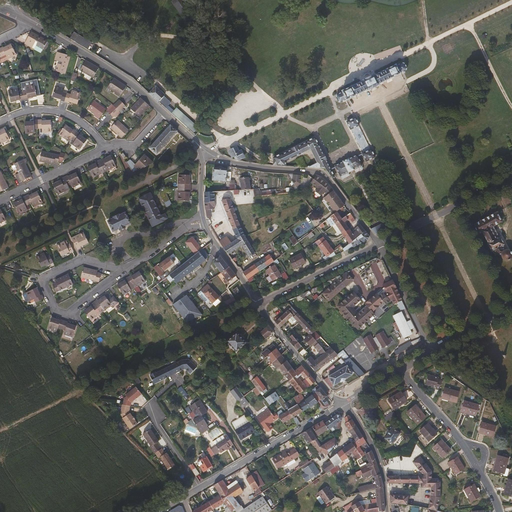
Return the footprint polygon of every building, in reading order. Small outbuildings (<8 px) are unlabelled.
[(48,41),(31,32),(25,44),(33,47),(37,40),(39,41),(37,45),(44,49),(48,41)] [(89,48),(92,41),(73,32),(69,39),(89,48)] [(16,55),(11,44),(7,46),(7,48),(4,49),(3,48),(3,47),(0,48),(0,50),(3,57),(6,55),(8,59),(16,55)] [(65,74),(71,56),(57,52),(55,60),(62,62),(62,65),(58,64),(56,71),(65,74)] [(93,78),(99,68),(96,66),(86,60),(83,65),(80,70),(93,78)] [(380,83),(395,76),(400,73),(405,71),(406,70),(406,69),(407,68),(407,67),(405,64),(404,63),(403,63),(403,62),(397,65),(396,64),(367,78),(342,90),(342,92),(337,94),(336,95),(336,96),(336,97),(338,101),(339,102),(341,102),(346,99),(346,100),(366,90),(366,91),(372,88),(380,84),(380,83)] [(121,96),(127,86),(114,77),(108,87),(121,96)] [(37,96),(35,84),(39,83),(38,79),(21,83),(23,91),(25,99),(32,98),(32,97),(37,96)] [(67,93),(64,92),(65,88),(56,85),(53,97),(57,98),(58,97),(62,98),(61,99),(61,100),(65,102),(67,93)] [(158,102),(165,95),(156,86),(149,93),(158,102)] [(25,99),(23,91),(19,91),(18,87),(9,89),(11,101),(16,100),(16,98),(20,98),(20,99),(20,100),(25,99)] [(78,104),(81,93),(72,90),(71,94),(67,93),(65,102),(69,103),(69,102),(69,100),(73,102),(73,103),(78,104)] [(149,105),(141,97),(130,109),(139,117),(149,105)] [(117,108),(123,102),(120,99),(114,105),(117,108)] [(106,109),(95,100),(88,109),(95,113),(100,117),(106,109)] [(120,111),(126,106),(123,102),(117,108),(120,111)] [(111,114),(117,108),(114,105),(112,107),(108,111),(111,114)] [(115,116),(120,111),(117,108),(111,114),(113,117),(115,116)] [(359,125),(355,117),(346,121),(350,129),(359,125)] [(52,132),(51,120),(46,120),(46,122),(42,122),(42,121),(42,119),(38,120),(39,128),(42,128),(43,132),(52,132)] [(39,128),(38,120),(34,120),(34,121),(34,123),(30,123),(30,121),(25,121),(26,133),(35,133),(35,128),(39,128)] [(122,137),(129,130),(118,120),(111,128),(122,137)] [(72,138),(77,132),(74,129),(72,131),(69,129),(70,127),(66,125),(59,134),(66,140),(67,140),(70,142),(72,138)] [(156,154),(177,131),(170,125),(149,148),(156,154)] [(10,139),(5,129),(1,131),(1,132),(0,132),(0,139),(2,143),(10,139)] [(80,150),(87,140),(83,137),(82,138),(79,136),(80,135),(80,134),(77,132),(72,138),(75,140),(72,144),(80,150)] [(286,161),(289,159),(310,149),(317,163),(308,167),(325,168),(332,178),(334,176),(331,169),(331,170),(325,159),(326,159),(324,155),(324,154),(323,154),(318,145),(319,145),(315,137),(306,141),(306,142),(297,147),(297,146),(291,148),(292,149),(282,154),(282,153),(273,157),(274,158),(273,165),(286,166),(286,161)] [(162,151),(170,160),(180,150),(173,142),(162,151)] [(239,152),(236,147),(235,148),(234,147),(233,147),(231,148),(232,150),(229,151),(231,156),(233,155),(236,154),(239,159),(244,156),(241,151),(239,152)] [(375,156),(371,149),(362,153),(366,161),(375,156)] [(63,161),(64,153),(60,152),(60,155),(42,151),(40,161),(54,164),(54,162),(58,163),(59,160),(63,161)] [(152,162),(144,155),(138,162),(135,166),(138,169),(152,162)] [(363,168),(362,165),(357,155),(349,158),(348,158),(343,161),(342,162),(335,165),(340,176),(341,175),(342,178),(343,178),(349,175),(349,174),(348,172),(354,169),(355,171),(357,172),(362,169),(363,168)] [(116,167),(111,156),(107,158),(108,160),(104,161),(103,160),(103,159),(99,160),(105,172),(116,167)] [(135,166),(138,162),(135,156),(126,162),(133,172),(138,169),(135,166)] [(20,182),(32,176),(26,163),(24,160),(24,159),(15,163),(18,170),(22,169),(23,171),(16,174),(20,182)] [(105,172),(99,160),(96,162),(97,163),(97,165),(94,166),(93,165),(89,167),(94,178),(105,172)] [(231,180),(231,172),(227,171),(227,170),(213,169),(212,180),(226,182),(225,191),(230,190),(231,180)] [(0,191),(9,187),(5,178),(1,170),(0,170),(0,191)] [(81,183),(77,172),(72,174),(73,176),(70,178),(69,176),(68,175),(64,177),(68,185),(71,183),(73,187),(81,183)] [(188,184),(188,180),(190,180),(190,175),(189,175),(183,175),(178,174),(177,184),(178,184),(177,188),(191,189),(191,184),(188,184)] [(300,184),(301,175),(288,174),(295,186),(298,185),(300,184)] [(333,191),(329,185),(324,181),(316,175),(311,182),(318,188),(315,191),(321,195),(324,191),(328,195),(333,191)] [(250,189),(248,176),(240,178),(241,188),(235,189),(235,190),(238,190),(250,189)] [(67,190),(65,186),(68,185),(64,177),(61,179),(62,181),(59,183),(58,181),(53,183),(58,194),(67,190)] [(187,196),(187,192),(189,192),(191,192),(191,189),(177,188),(177,191),(176,200),(188,201),(189,196),(187,196)] [(234,199),(233,190),(230,190),(225,191),(214,191),(214,197),(222,196),(222,200),(230,199),(234,199)] [(43,201),(38,191),(34,193),(34,194),(31,196),(30,195),(29,194),(26,196),(30,203),(33,202),(35,205),(43,201)] [(215,207),(214,201),(214,197),(214,191),(204,192),(205,203),(206,210),(210,209),(214,209),(214,207),(215,207)] [(330,205),(339,198),(333,191),(328,195),(324,198),(328,202),(330,205)] [(161,216),(158,208),(150,193),(139,198),(152,226),(164,221),(163,220),(167,218),(165,214),(161,216)] [(26,205),(29,204),(30,203),(26,196),(22,197),(23,198),(23,200),(19,202),(19,200),(14,202),(19,213),(28,208),(26,205)] [(345,206),(339,198),(330,205),(330,206),(333,210),(331,212),(333,215),(337,212),(345,206)] [(238,221),(234,212),(230,199),(222,200),(231,223),(235,232),(237,238),(243,234),(244,233),(244,231),(245,231),(243,224),(242,225),(240,226),(238,221)] [(499,237),(497,233),(500,232),(498,228),(495,229),(494,226),(502,221),(497,211),(472,225),(477,234),(482,232),(487,243),(491,251),(492,251),(494,255),(498,253),(499,255),(500,256),(501,255),(501,257),(502,259),(503,259),(504,260),(506,260),(507,260),(510,259),(511,258),(511,257),(511,256),(511,254),(511,253),(511,252),(510,250),(508,250),(507,249),(506,249),(503,245),(504,244),(500,236),(499,237)] [(335,224),(342,219),(337,212),(333,215),(331,217),(335,224)] [(130,223),(125,213),(119,215),(113,217),(114,218),(108,221),(113,231),(119,228),(120,230),(125,228),(124,226),(130,223)] [(349,229),(344,222),(350,218),(352,222),(355,219),(350,213),(342,219),(335,224),(342,234),(349,229)] [(376,235),(391,227),(386,216),(382,218),(385,223),(375,228),(372,223),(368,225),(376,235)] [(349,243),(365,231),(359,224),(355,228),(357,230),(352,233),(351,232),(345,237),(346,239),(349,243)] [(267,229),(270,233),(277,229),(275,225),(267,229)] [(88,243),(82,231),(71,237),(77,249),(80,247),(79,245),(83,243),(84,245),(88,243)] [(344,251),(367,239),(368,239),(369,239),(369,237),(368,237),(368,236),(365,231),(349,243),(343,248),(344,251)] [(224,248),(238,239),(237,238),(235,232),(220,242),(224,248)] [(255,253),(244,235),(238,239),(224,248),(228,254),(242,245),(249,256),(255,253)] [(289,238),(293,244),(297,241),(294,235),(289,238)] [(334,251),(323,237),(315,242),(327,257),(333,252),(334,251)] [(73,251),(69,243),(66,245),(64,241),(56,245),(61,256),(66,254),(65,252),(69,250),(69,252),(70,253),(73,251)] [(176,283),(205,261),(204,259),(207,257),(207,255),(209,255),(210,254),(212,247),(212,244),(211,242),(170,274),(176,283)] [(54,262),(49,254),(46,256),(44,252),(36,257),(41,267),(46,265),(45,263),(49,261),(50,263),(50,264),(54,262)] [(305,262),(301,253),(289,259),(293,268),(305,262)] [(259,271),(274,261),(269,254),(243,272),(247,279),(251,276),(259,271)] [(228,267),(220,256),(216,259),(214,261),(214,263),(221,272),(222,272),(228,267)] [(164,271),(174,263),(169,257),(159,265),(164,271)] [(363,270),(377,258),(375,258),(374,258),(347,272),(353,279),(363,270)] [(391,278),(383,262),(383,260),(376,263),(385,282),(391,278)] [(280,275),(274,265),(266,270),(269,276),(266,278),(269,282),(280,275)] [(102,273),(97,272),(98,269),(84,266),(81,276),(100,281),(102,273)] [(236,276),(228,266),(228,267),(222,272),(226,278),(224,280),(226,283),(228,281),(229,281),(236,276)] [(378,283),(370,266),(363,270),(364,272),(360,278),(366,290),(372,287),(373,286),(378,283)] [(162,280),(169,275),(167,271),(164,274),(160,270),(157,273),(162,280)] [(145,280),(139,271),(135,274),(136,275),(135,276),(133,274),(127,277),(133,287),(137,292),(140,290),(137,284),(145,280)] [(353,279),(347,272),(343,274),(338,278),(346,286),(353,279)] [(74,283),(69,273),(56,280),(57,282),(53,283),(57,292),(74,283)] [(186,295),(176,283),(170,274),(169,275),(162,280),(157,284),(173,305),(186,295)] [(122,293),(133,287),(127,277),(124,279),(124,280),(125,282),(122,284),(121,282),(117,285),(122,293)] [(346,286),(338,278),(332,284),(339,291),(346,286)] [(360,300),(353,292),(337,306),(357,329),(374,314),(372,311),(383,301),(385,304),(389,300),(390,301),(392,300),(394,304),(402,300),(392,280),(382,284),(388,297),(387,298),(383,292),(378,296),(378,295),(376,293),(365,303),(367,306),(353,318),(352,317),(355,314),(350,308),(360,300)] [(220,297),(208,284),(201,290),(213,303),(220,297)] [(328,301),(339,291),(332,284),(322,293),(328,301)] [(39,294),(37,291),(39,290),(36,285),(26,291),(30,298),(34,296),(36,300),(43,296),(41,293),(40,293),(39,294)] [(112,306),(117,303),(112,297),(110,299),(108,300),(104,295),(100,298),(102,300),(98,302),(97,301),(97,300),(93,303),(101,313),(111,305),(112,306)] [(202,314),(186,295),(173,305),(186,322),(202,314)] [(143,300),(147,307),(151,304),(147,297),(143,300)] [(237,303),(233,297),(224,302),(229,308),(237,303)] [(306,313),(293,299),(288,303),(302,317),(306,313)] [(101,313),(93,303),(90,305),(91,306),(92,307),(89,310),(88,308),(84,311),(91,321),(101,313)] [(302,317),(288,303),(287,303),(285,304),(287,306),(288,305),(292,309),(291,310),(295,315),(293,317),(298,322),(302,318),(302,317)] [(280,328),(293,315),(288,310),(275,322),(280,328)] [(406,321),(401,312),(393,316),(396,322),(395,322),(394,322),(393,323),(396,330),(399,328),(407,323),(406,321)] [(62,329),(65,320),(61,319),(61,321),(60,322),(57,321),(57,320),(52,318),(49,329),(57,332),(58,328),(62,329)] [(308,324),(302,318),(298,322),(303,328),(308,324)] [(73,337),(77,326),(73,325),(72,326),(68,325),(69,323),(69,322),(65,320),(62,329),(66,330),(65,334),(73,337)] [(415,327),(412,320),(407,323),(410,329),(415,327)] [(410,329),(407,323),(399,328),(403,337),(412,333),(410,329)] [(314,330),(310,326),(308,324),(303,328),(309,335),(314,330)] [(273,332),(268,325),(259,333),(265,339),(273,332)] [(323,339),(314,330),(309,335),(316,341),(318,338),(319,339),(320,339),(321,341),(323,339)] [(390,344),(389,343),(392,340),(390,337),(387,339),(385,336),(382,331),(375,335),(376,337),(373,339),(370,334),(362,339),(367,347),(371,353),(377,350),(378,349),(378,347),(381,346),(382,348),(390,344)] [(236,351),(245,342),(236,332),(226,341),(236,351)] [(299,343),(290,332),(286,336),(288,339),(290,337),(293,340),(290,342),(296,350),(298,348),(301,346),(299,343)] [(316,341),(309,335),(304,339),(310,346),(312,344),(316,341)] [(413,346),(422,341),(420,337),(410,342),(413,346)] [(310,346),(304,339),(299,343),(301,346),(303,348),(305,350),(310,346)] [(405,350),(413,346),(410,342),(410,341),(403,346),(405,350)] [(276,348),(273,344),(267,349),(271,353),(276,348)] [(337,354),(330,346),(327,348),(329,350),(326,352),(331,359),(337,354)] [(254,354),(258,350),(255,347),(249,353),(251,355),(254,353),(254,354)] [(326,352),(321,347),(318,350),(321,355),(326,352)] [(272,362),(281,355),(276,348),(271,353),(266,356),(272,362)] [(266,356),(271,353),(267,349),(262,354),(265,358),(266,356)] [(349,357),(343,350),(337,354),(341,358),(343,361),(349,357)] [(320,368),(331,359),(326,352),(321,355),(314,361),(320,368)] [(294,371),(281,355),(272,362),(269,365),(274,372),(279,367),(289,380),(297,375),(298,376),(301,373),(305,369),(302,366),(294,371)] [(314,361),(310,356),(305,360),(315,371),(320,368),(314,361)] [(364,374),(349,357),(343,361),(344,361),(347,365),(354,372),(359,378),(364,374)] [(195,366),(188,359),(182,360),(171,365),(175,373),(185,368),(189,372),(195,366)] [(175,373),(171,365),(167,367),(171,375),(175,373)] [(345,378),(352,374),(354,372),(347,365),(328,377),(333,385),(340,381),(341,382),(346,379),(345,378)] [(154,383),(171,375),(167,367),(156,373),(155,371),(150,374),(151,375),(150,375),(154,383)] [(266,388),(260,380),(265,375),(264,374),(267,371),(265,368),(251,381),(255,387),(260,393),(266,388)] [(310,375),(305,369),(301,373),(305,379),(310,375)] [(440,389),(442,379),(439,378),(439,377),(428,374),(426,384),(436,387),(436,389),(440,389)] [(294,387),(302,381),(298,376),(297,375),(289,380),(294,387)] [(315,382),(310,375),(305,379),(311,385),(315,382)] [(333,385),(328,377),(323,380),(330,387),(333,385)] [(307,388),(302,381),(294,387),(299,393),(307,388)] [(327,396),(318,385),(314,387),(317,390),(313,393),(323,402),(326,400),(324,398),(327,396)] [(132,402),(142,393),(136,386),(126,395),(127,396),(124,398),(123,404),(130,405),(131,405),(132,402)] [(181,386),(177,389),(184,397),(188,394),(181,386)] [(243,396),(236,387),(230,391),(237,401),(243,396)] [(457,402),(460,391),(445,387),(442,398),(457,402)] [(407,400),(402,391),(389,399),(394,408),(407,400)] [(279,398),(274,392),(265,398),(269,404),(279,398)] [(323,402),(313,393),(305,400),(305,401),(304,402),(299,394),(293,397),(298,405),(302,411),(317,402),(320,406),(318,408),(320,411),(326,407),(323,402)] [(248,403),(243,396),(237,401),(242,408),(248,403)] [(476,415),(479,404),(465,400),(462,411),(476,415)] [(291,408),(287,402),(283,404),(288,411),(291,409),(291,408)] [(136,419),(133,415),(133,416),(130,412),(130,413),(129,412),(130,405),(123,404),(121,415),(123,417),(122,418),(130,428),(138,423),(135,419),(136,419)] [(427,416),(416,404),(408,412),(418,423),(427,416)] [(294,416),(302,411),(298,405),(291,409),(288,411),(287,411),(292,417),(294,416)] [(203,415),(207,412),(203,406),(189,414),(196,425),(204,420),(201,417),(203,415)] [(244,412),(240,406),(234,410),(239,416),(244,412)] [(270,423),(276,418),(272,413),(268,408),(256,418),(268,431),(271,429),(267,425),(270,423)] [(292,417),(287,411),(283,414),(278,417),(283,423),(292,417)] [(387,419),(396,414),(394,411),(392,412),(385,417),(387,419)] [(249,422),(244,414),(231,422),(236,430),(249,422)] [(340,429),(342,417),(340,414),(337,414),(325,423),(323,420),(313,427),(319,435),(330,428),(335,425),(337,428),(338,429),(340,429)] [(356,425),(352,419),(349,421),(346,422),(346,423),(350,430),(356,425)] [(208,425),(205,422),(204,420),(196,425),(201,434),(209,429),(207,426),(208,425)] [(240,439),(254,431),(249,422),(236,430),(235,430),(240,439)] [(494,436),(497,426),(483,422),(480,432),(494,436)] [(429,440),(438,433),(429,423),(420,430),(429,440)] [(352,434),(359,429),(356,425),(350,430),(352,434)] [(393,443),(401,433),(393,427),(390,430),(388,434),(385,438),(393,443)] [(158,441),(150,428),(143,433),(151,445),(150,446),(154,453),(155,452),(161,448),(157,442),(158,441)] [(324,452),(321,446),(310,428),(302,433),(309,443),(312,442),(320,455),(324,452)] [(354,438),(361,432),(359,429),(352,434),(354,437),(354,438)] [(368,443),(361,432),(354,438),(356,439),(356,440),(360,445),(364,443),(365,445),(366,444),(368,443)] [(233,444),(227,435),(224,437),(225,439),(216,445),(216,446),(220,451),(220,453),(233,444)] [(328,454),(338,441),(339,439),(337,437),(336,438),(335,437),(321,446),(324,452),(326,455),(328,454)] [(451,449),(442,439),(434,447),(443,457),(451,449)] [(350,453),(355,449),(356,451),(358,450),(357,448),(353,443),(352,442),(343,449),(348,456),(351,454),(350,453)] [(300,455),(298,451),(295,447),(290,450),(295,458),(300,455)] [(363,451),(361,448),(358,447),(357,448),(358,450),(360,452),(363,456),(365,454),(363,451)] [(342,461),(349,457),(348,456),(343,449),(338,452),(330,458),(331,460),(335,466),(339,471),(339,472),(341,471),(337,465),(342,461)] [(175,465),(167,452),(165,453),(163,450),(157,454),(159,457),(160,456),(169,469),(175,465)] [(295,458),(290,450),(287,452),(286,451),(273,459),(278,468),(287,463),(295,458)] [(362,470),(377,463),(376,459),(372,450),(369,452),(367,453),(366,454),(370,462),(367,464),(366,462),(360,465),(362,470)] [(507,467),(509,458),(498,455),(494,470),(505,473),(507,467)] [(211,465),(206,456),(198,461),(197,463),(198,465),(200,466),(203,470),(211,465)] [(465,468),(458,456),(449,462),(456,474),(465,468)] [(442,499),(442,483),(439,479),(433,479),(433,472),(422,457),(415,463),(425,475),(425,476),(425,483),(425,488),(433,488),(433,496),(429,508),(437,510),(442,499)] [(320,472),(314,462),(312,463),(310,460),(308,462),(306,463),(303,465),(305,468),(304,469),(305,472),(303,473),(302,475),(306,480),(308,480),(310,478),(311,479),(320,472)] [(335,466),(331,460),(327,463),(331,469),(335,466)] [(199,473),(195,468),(192,464),(191,465),(189,463),(188,464),(192,470),(195,476),(199,473)] [(331,469),(327,463),(322,466),(327,472),(331,469)] [(374,473),(379,469),(377,463),(362,470),(360,470),(356,472),(357,474),(358,476),(363,474),(365,477),(374,473)] [(267,488),(257,470),(251,474),(252,475),(253,477),(262,492),(267,488)] [(421,483),(421,476),(394,476),(394,471),(388,471),(388,476),(387,476),(388,482),(421,483)] [(384,486),(381,473),(375,476),(377,484),(374,486),(374,489),(377,488),(383,486),(384,486)] [(262,492),(253,477),(252,475),(247,478),(253,489),(257,495),(261,493),(262,492)] [(241,505),(254,497),(253,494),(249,497),(250,498),(242,503),(242,502),(239,504),(234,497),(244,491),(239,483),(228,490),(222,480),(214,485),(220,495),(225,502),(231,509),(232,511),(241,506),(241,505)] [(481,496),(475,484),(464,490),(467,496),(468,495),(472,501),(481,496)] [(335,497),(327,486),(318,492),(321,496),(325,502),(326,503),(335,497)] [(408,505),(409,496),(390,494),(392,503),(396,504),(408,505)] [(222,504),(225,502),(220,495),(215,498),(220,505),(222,504)] [(220,505),(215,498),(209,501),(214,509),(220,505)] [(369,509),(378,507),(378,503),(377,499),(377,498),(373,499),(374,502),(362,505),(365,510),(369,509)] [(201,511),(208,511),(214,509),(209,501),(199,508),(201,511)] [(355,509),(362,505),(360,501),(359,502),(352,506),(354,509),(355,509)] [(231,509),(225,502),(222,504),(227,511),(231,509)] [(352,506),(350,503),(344,507),(346,510),(347,511),(349,511),(354,509),(352,506)]
